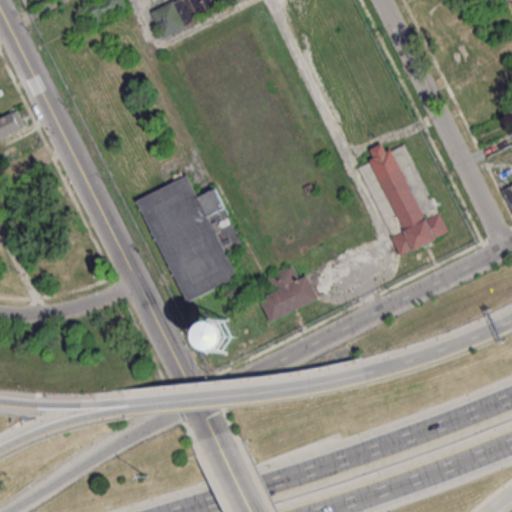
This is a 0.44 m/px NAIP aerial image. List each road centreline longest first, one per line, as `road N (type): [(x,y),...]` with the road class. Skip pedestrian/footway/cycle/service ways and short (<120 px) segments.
road 1 (tertiary): [(223,449),(0,14)]
road 2 (motorway): [(511,396),(174,511)]
road 3 (secondary): [(511,244),(242,379)]
road 4 (motorway): [(511,318),(350,377),(244,395)]
road 5 (residential): [(504,248),(378,0)]
road 6 (secondary): [(242,379),(104,450),(13,511)]
road 7 (motorway): [(314,511),(511,441)]
road 8 (motorway): [(136,405),(53,425),(0,450)]
road 9 (residential): [(136,285),(54,314),(0,314)]
road 10 (motorway): [(136,405),(0,400)]
